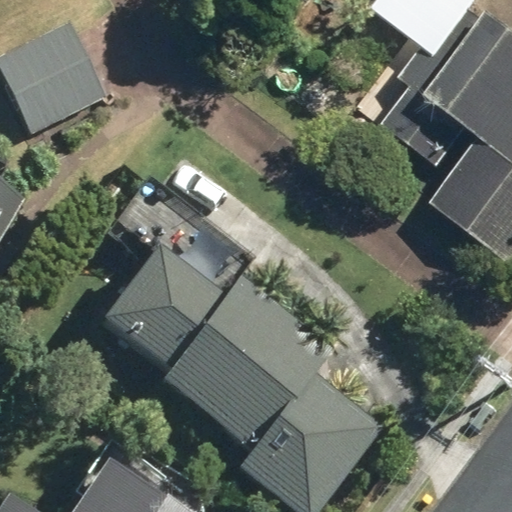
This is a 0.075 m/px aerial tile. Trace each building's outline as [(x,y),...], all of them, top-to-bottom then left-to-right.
[(0,61),(0,69),(32,132),(109,92),(74,23),(0,61)] [(431,61),(406,98),(367,151),(429,197),(442,207),(511,260),(511,46),(489,32),(459,79),(431,61)] [(0,180),(0,252),(32,200),(0,180)] [(391,425),(319,370),(331,356),(242,285),(229,300),(168,253),(107,332),(166,378),(160,386),(249,457),(256,448),(330,504),(391,425)] [(153,511),(101,474),(73,511),(11,511),(0,504),(0,511),(153,511)]
